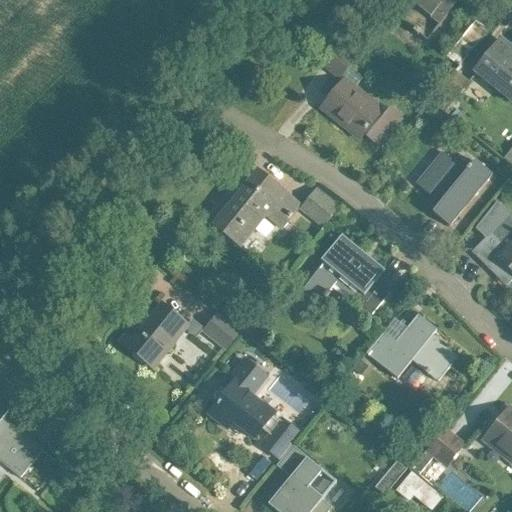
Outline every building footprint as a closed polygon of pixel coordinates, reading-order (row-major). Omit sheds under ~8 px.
[(427,42),(444,21),(456,5),(449,0),(399,0),(390,12),(427,42)] [(459,67),(468,56),(475,46),(488,31),(476,21),(463,36),(447,57),(459,67)] [(511,50),(500,41),(475,72),(511,101),(511,50)] [(362,78),(349,67),(353,61),(337,48),(323,65),(343,82),(324,106),(347,125),(345,128),(359,139),(363,134),(378,147),(400,120),(384,106),(380,110),(354,89),(362,78)] [(455,74),(432,103),(444,113),(468,84),(455,74)] [(459,160),(455,164),(442,153),(428,169),(415,184),(429,196),(438,186),(448,194),(432,213),(449,228),(492,177),(475,162),(470,168),(459,160)] [(282,228),(287,221),(299,206),(257,172),(239,195),(240,196),(236,202),(234,201),(214,227),(229,239),(240,247),(252,232),(248,229),(262,212),(282,228)] [(322,228),(325,224),(338,209),(316,191),(300,210),(322,228)] [(485,239),(471,253),(506,287),(511,280),(511,218),(509,215),(494,200),(472,227),(485,239)] [(372,315),(377,309),(390,293),(376,282),(383,272),(341,238),(322,262),(324,264),(302,291),(318,305),(335,284),(372,315)] [(151,368),(164,353),(186,326),(161,306),(139,333),(133,327),(120,342),(151,368)] [(201,333),(227,354),(243,333),(217,313),(201,333)] [(437,383),(445,374),(457,358),(431,337),(437,331),(417,316),(396,343),(383,333),(366,354),(397,379),(411,361),(437,383)] [(254,440),(266,424),(274,414),(253,398),(269,377),(244,358),(226,381),(232,385),(209,415),(228,430),(233,423),(254,440)] [(0,405),(0,462),(20,478),(43,451),(3,419),(9,413),(0,405)] [(487,437),(509,454),(511,457),(511,412),(509,410),(487,437)] [(278,459),(291,443),(298,434),(282,420),(261,446),(278,459)] [(425,453),(411,470),(418,475),(432,458),(444,468),(462,445),(445,432),(427,455),(425,453)] [(328,511),(332,509),(327,504),(326,506),(319,500),(332,485),(311,467),(314,463),(293,445),(276,467),(293,480),(272,505),(280,511),(328,511)] [(397,463),(374,490),(384,499),(407,472),(397,463)] [(433,511),(442,502),(410,476),(394,495),(408,506),(413,500),(427,511),(433,511)]
